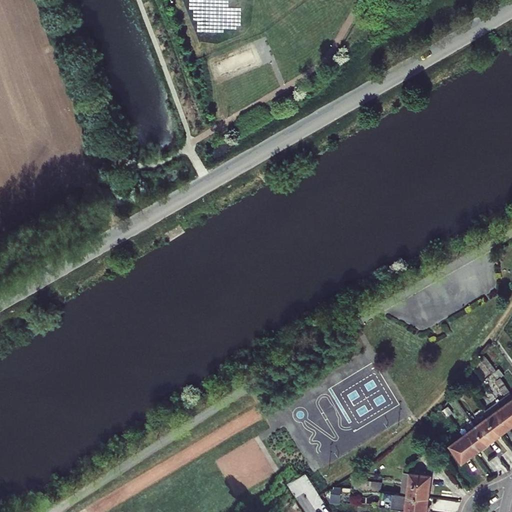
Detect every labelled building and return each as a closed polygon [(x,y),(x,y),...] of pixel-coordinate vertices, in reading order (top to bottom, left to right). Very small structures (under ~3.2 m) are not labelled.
[(495,381),(505,396),(510,392),(500,378),(497,380),(495,381)] [(511,421),(511,394),(510,392),(505,396),(497,402),(501,407),(511,421)] [(497,402),(485,411),(488,416),(501,434),(511,425),(511,421),(501,407),(497,402)] [(476,426),(488,443),(501,434),(488,416),(476,426)] [(463,435),(476,453),(488,443),(476,426),(472,421),(460,430),(463,435)] [(450,445),(463,462),(476,453),(463,435),(450,445)] [(431,468),(440,461),(429,449),(421,456),(431,468)] [(403,472),(401,493),(408,494),(411,473),(403,472)] [(408,494),(429,497),(432,474),(411,472),(411,473),(408,494)] [(309,475),(289,482),(294,497),(314,490),(309,475)] [(355,478),(354,488),(360,489),(365,489),(366,481),(366,479),(355,478)] [(367,490),(381,491),(382,483),(366,481),(365,489),(367,490)] [(333,501),(343,502),(345,486),(334,485),(333,501)] [(401,493),(395,493),(394,508),(406,510),(423,511),(427,511),(429,497),(408,494),(401,493)]
